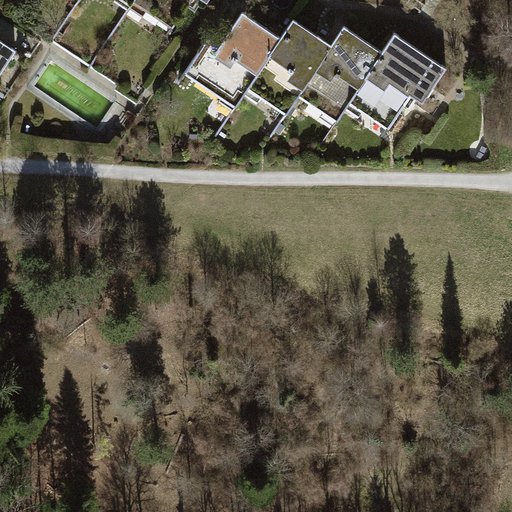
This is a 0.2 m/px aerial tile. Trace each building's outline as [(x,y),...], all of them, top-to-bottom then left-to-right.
[(134,0),(173,26),(190,0),(134,0)] [(258,70),(269,52),(280,37),(241,11),(219,44),(258,70)] [(292,18),(280,37),(269,52),(308,78),(321,59),(331,44),(292,18)] [(343,26),(331,44),(321,59),(359,84),(371,66),(381,51),(343,26)] [(394,32),(381,51),(371,66),(410,91),(423,100),(445,66),(394,32)] [(248,85),(258,70),(219,44),(208,37),(184,72),(234,105),(248,85)] [(0,73),(16,50),(0,39),(0,73)] [(269,52),(258,70),(248,85),(286,110),(298,93),(308,78),(269,52)] [(321,59),(308,78),(298,93),(336,118),(349,99),(359,84),(321,59)] [(371,66),(359,84),(349,99),(388,124),(410,91),(371,66)]
